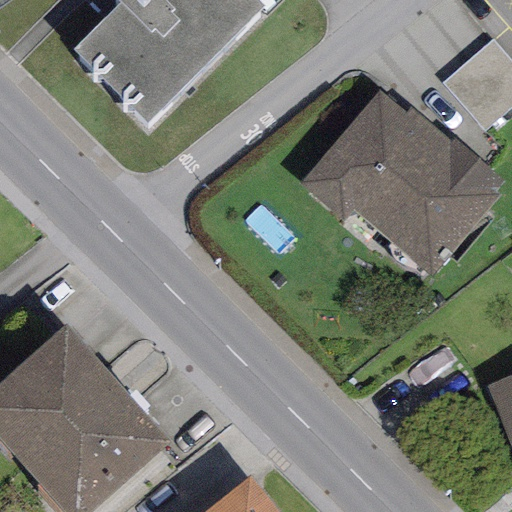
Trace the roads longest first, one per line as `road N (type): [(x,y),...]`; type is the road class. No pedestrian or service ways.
road 1 (residential): [(388,511),(110,232)]
road 2 (residential): [(405,0),(110,232)]
road 3 (residential): [(110,232),(0,122)]
road 4 (unknown): [(110,232),(47,255),(0,293)]
